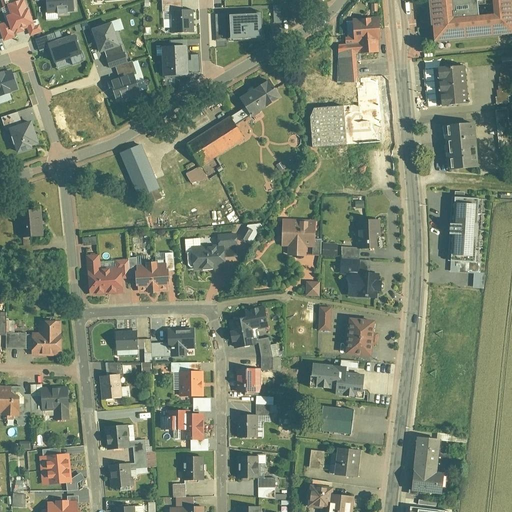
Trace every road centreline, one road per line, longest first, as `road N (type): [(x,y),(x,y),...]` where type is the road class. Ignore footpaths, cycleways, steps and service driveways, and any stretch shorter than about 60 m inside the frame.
road 1 (tertiary): [(390,511),(414,274),(394,0)]
road 2 (residential): [(80,315),(212,312),(221,357),(222,511)]
road 3 (residential): [(210,91),(62,166)]
road 4 (residential): [(346,0),(326,24),(210,91)]
road 5 (residential): [(62,166),(80,315)]
road 6 (residential): [(86,372),(98,511)]
road 7 (residential): [(62,166),(26,68),(0,62)]
